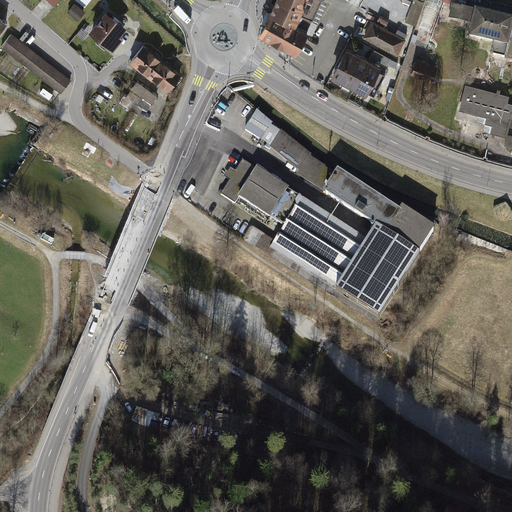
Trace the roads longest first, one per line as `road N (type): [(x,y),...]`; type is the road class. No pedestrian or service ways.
road 1 (track): [(162,183),(283,278),(511,415)]
road 2 (track): [(214,361),(368,458),(501,511)]
road 3 (residential): [(162,183),(85,128),(76,117),(83,82),(73,56),(8,0)]
road 4 (primary): [(511,184),(398,144),(302,89)]
road 5 (tertiary): [(86,366),(162,183)]
road 6 (track): [(0,414),(48,348),(53,255)]
road 7 (track): [(89,257),(136,284),(214,361)]
road 8 (track): [(408,358),(455,265),(511,257)]
road 9 (unclassified): [(86,366),(106,387),(85,457),(86,511)]
road 10 (tertiary): [(38,499),(86,366)]
